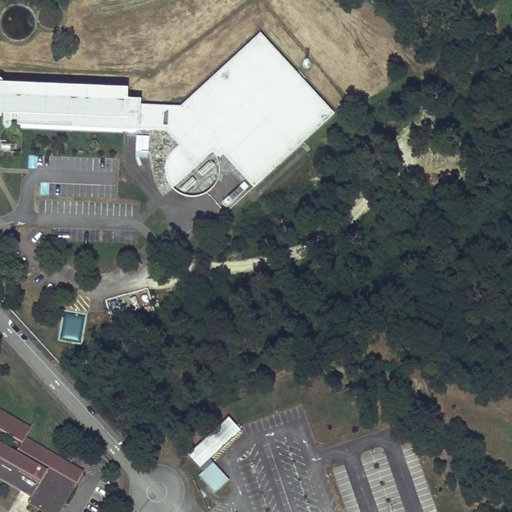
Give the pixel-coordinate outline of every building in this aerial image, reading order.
[(128,92),(0,87),(0,114),(1,115),(2,110),(4,110),(3,126),(4,127),(4,128),(5,129),(6,129),(7,129),(8,129),(9,129),(10,129),(10,128),(11,127),(11,122),(17,122),(17,126),(140,131),(140,130),(166,131),(179,145),(175,147),(173,150),(170,153),(168,156),(167,159),(166,162),(165,165),(165,169),(165,173),(166,176),(167,179),(168,182),(170,185),(172,188),(212,152),(217,157),(221,152),(254,187),(334,113),(260,33),(180,106),(141,105),(141,100),(127,100),(128,92)] [(149,152),(149,136),(135,136),(135,152),(149,152)] [(1,151),(10,152),(11,143),(2,142),(1,151)] [(0,479),(31,497),(27,504),(41,511),(60,511),(83,471),(25,436),(31,426),(0,408),(0,430),(21,442),(15,451),(0,442),(0,479)] [(229,480),(213,463),(199,447),(190,455),(204,471),(198,476),(214,493),(229,480)]
